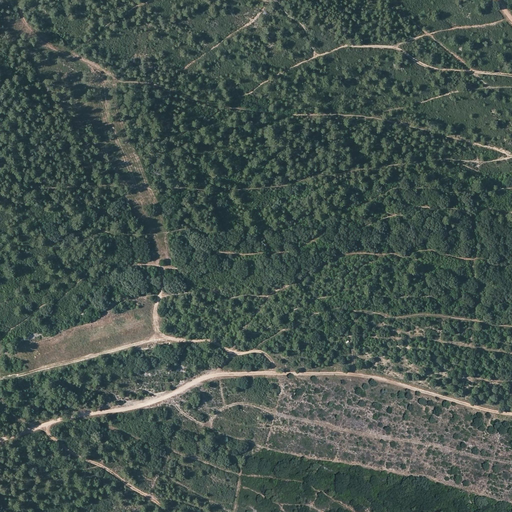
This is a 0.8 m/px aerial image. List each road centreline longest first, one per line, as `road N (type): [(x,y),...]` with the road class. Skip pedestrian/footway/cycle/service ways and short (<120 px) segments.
road 1 (track): [(212,372),(346,374),(511,414)]
road 2 (track): [(0,439),(165,396),(212,372)]
road 3 (track): [(167,511),(39,426)]
